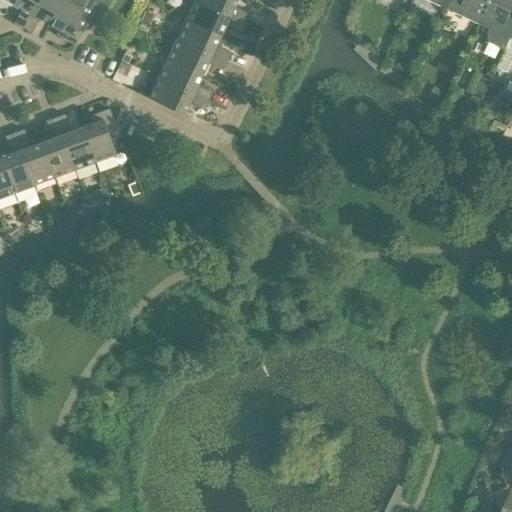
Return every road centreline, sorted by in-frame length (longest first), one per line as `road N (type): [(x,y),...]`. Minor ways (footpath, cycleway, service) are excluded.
road 1 (residential): [(221,143),(63,68),(0,81)]
road 2 (residential): [(221,143),(289,0)]
